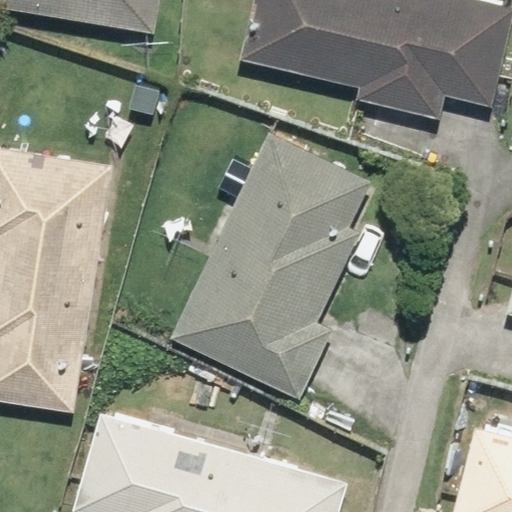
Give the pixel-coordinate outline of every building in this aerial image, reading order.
[(0,0),(0,2),(159,24),(162,0),(0,0)] [(364,79),(360,98),(440,115),(445,92),(496,102),(511,25),(511,0),(252,0),(241,54),(364,79)] [(322,314),(361,231),(346,224),(370,174),(271,128),(177,329),(304,388),(336,320),(322,314)] [(0,392),(78,404),(112,159),(0,143),(0,392)] [(335,511),(345,479),(100,409),(73,500),(113,511),(335,511)] [(448,511),(511,511),(511,427),(472,417),(448,511)]
